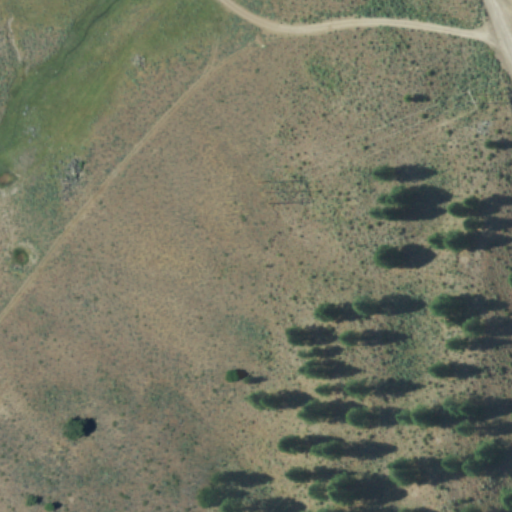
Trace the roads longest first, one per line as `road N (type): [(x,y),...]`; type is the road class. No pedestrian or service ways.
road 1 (track): [(0,319),(259,27)]
road 2 (track): [(503,37),(378,20),(259,27)]
